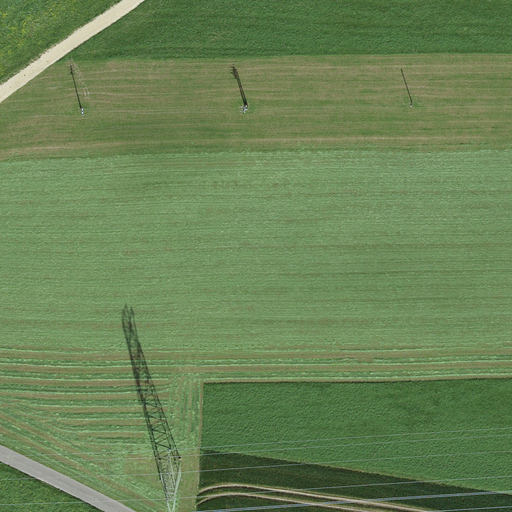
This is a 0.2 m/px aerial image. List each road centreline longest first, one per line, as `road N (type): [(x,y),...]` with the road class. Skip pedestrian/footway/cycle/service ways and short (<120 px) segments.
road 1 (track): [(129,0),(0,92)]
road 2 (residential): [(117,511),(0,455)]
